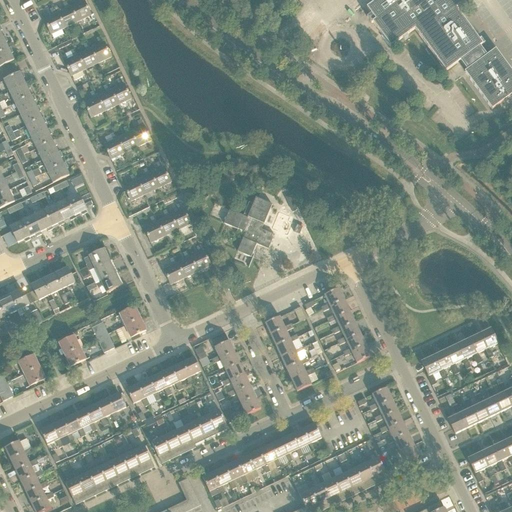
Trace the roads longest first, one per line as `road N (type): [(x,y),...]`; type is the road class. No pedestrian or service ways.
road 1 (secondary): [(182,0),(381,145)]
road 2 (unclassified): [(10,0),(116,220)]
road 3 (residential): [(0,430),(174,343)]
road 4 (residential): [(401,367),(469,511)]
road 5 (unclassified): [(116,220),(174,343)]
road 6 (residential): [(284,420),(401,367)]
road 7 (residential): [(169,476),(284,420)]
road 8 (residential): [(236,316),(350,259)]
road 9 (unclassified): [(116,220),(4,272)]
